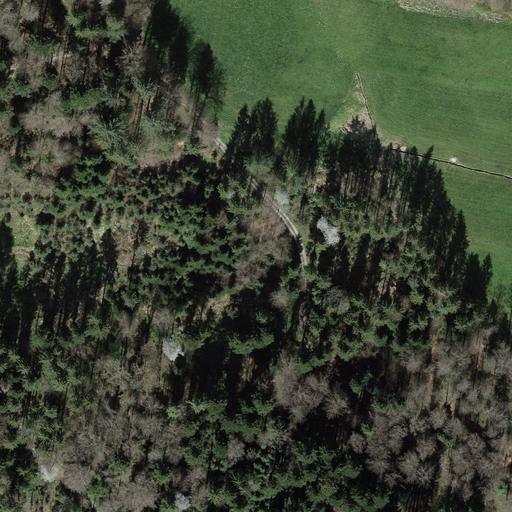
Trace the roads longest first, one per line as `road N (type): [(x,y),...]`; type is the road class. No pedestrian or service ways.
road 1 (track): [(469,511),(442,469),(313,356),(297,236),(137,37),(0,64)]
road 2 (track): [(0,405),(95,511)]
